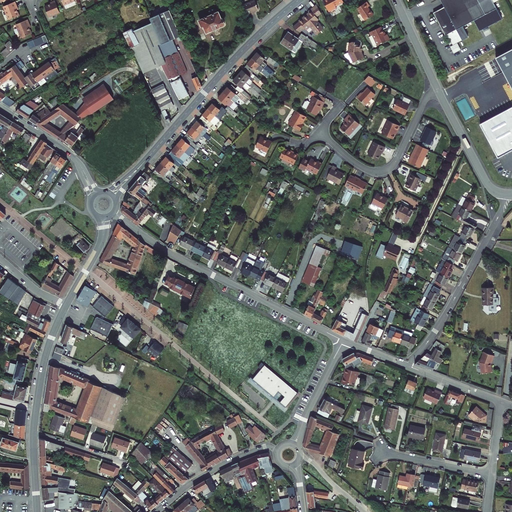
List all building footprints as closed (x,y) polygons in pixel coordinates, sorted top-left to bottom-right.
[(256,0),(253,0),(245,4),(249,14),(251,13),(252,12),(251,11),(254,9),(259,8),(256,0)] [(344,2),(342,0),(323,0),(324,0),(325,3),(324,3),(328,12),(336,8),(335,6),(344,2)] [(436,25),(443,38),(445,37),(451,47),(460,42),(460,43),(466,40),(461,29),(472,23),(478,34),(499,23),(486,0),(438,0),(438,1),(442,10),(431,15),(436,25)] [(53,5),(46,8),(50,18),(61,13),(56,1),(52,3),(53,5)] [(355,7),(364,20),(372,14),(368,9),(366,6),(368,5),(366,3),(365,1),(355,7)] [(16,2),(4,7),(10,21),(20,16),(17,9),(19,9),(16,2)] [(321,12),(317,4),(315,5),(308,10),(309,12),(305,15),(304,15),(301,17),(298,19),(299,20),(292,25),(298,29),(303,25),(305,28),(309,25),(312,29),(314,27),(317,32),(323,28),(317,19),(318,18),(316,15),(321,12)] [(172,16),(170,11),(152,18),(154,23),(162,44),(173,40),(177,39),(179,42),(182,41),(182,40),(172,16)] [(217,12),(197,21),(202,30),(206,29),(208,33),(212,31),(215,33),(217,32),(218,31),(219,28),(224,26),(223,25),(224,24),(222,18),(220,19),(217,12)] [(30,20),(18,25),(23,39),(34,34),(31,27),(32,27),(30,20)] [(162,44),(154,23),(134,31),(133,28),(125,32),(143,74),(161,66),(161,65),(166,63),(165,59),(160,46),(162,44)] [(385,34),(383,35),(381,30),(379,26),(367,31),(369,35),(370,34),(375,44),(375,45),(387,39),(385,34)] [(285,35),(281,40),(296,50),(303,40),(309,44),(310,43),(314,45),(317,42),(302,32),(298,37),(288,30),(285,35)] [(375,44),(370,34),(369,35),(367,36),(371,45),(373,46),(374,45),(373,45),(375,44)] [(50,42),(46,35),(34,41),(37,47),(50,42)] [(193,58),(185,39),(182,40),(182,41),(190,60),(193,58)] [(174,82),(180,79),(178,76),(186,73),(173,40),(162,44),(160,46),(165,59),(166,63),(161,65),(161,66),(168,81),(173,78),(174,82)] [(6,57),(15,48),(9,41),(4,45),(6,47),(2,52),(6,57)] [(34,41),(29,44),(32,50),(37,47),(34,41)] [(346,52),(351,61),(351,62),(361,57),(360,54),(359,52),(359,50),(357,50),(358,44),(353,44),(353,42),(350,41),(347,42),(346,52)] [(511,48),(495,58),(511,89),(511,48)] [(258,56),(256,59),(274,75),(275,74),(269,68),(271,66),(266,63),(268,61),(273,64),(273,65),(283,71),(286,67),(265,53),(263,55),(261,53),(258,56)] [(62,68),(58,59),(42,71),(47,79),(49,82),(61,75),(58,71),(62,68)] [(252,66),(249,69),(255,74),(259,70),(261,71),(262,70),(271,78),(274,75),(256,59),(253,62),(251,65),(252,66)] [(29,66),(25,61),(7,73),(6,71),(3,73),(8,80),(16,74),(23,70),(29,66)] [(242,73),(240,76),(258,92),(260,93),(262,90),(251,80),(253,78),(256,81),(257,79),(262,84),(264,82),(255,74),(249,69),(246,71),(245,70),(242,73)] [(28,79),(23,70),(16,74),(25,88),(31,84),(28,79)] [(47,79),(42,71),(36,74),(35,74),(30,77),(31,78),(28,79),(31,84),(34,87),(42,82),(44,86),(49,82),(47,79)] [(0,85),(8,80),(3,73),(0,74),(0,99),(3,102),(9,98),(0,91),(0,85)] [(190,76),(197,91),(199,89),(201,87),(195,74),(190,76)] [(258,92),(240,76),(235,81),(241,87),(238,90),(243,94),(244,95),(247,92),(243,89),(246,86),(251,90),(258,95),(260,93),(258,92)] [(188,96),(180,79),(174,82),(171,83),(177,94),(176,95),(179,100),(188,96)] [(87,102),(76,114),(82,118),(94,113),(115,98),(106,83),(84,98),(87,102)] [(163,85),(151,91),(161,112),(173,106),(163,85)] [(227,90),(224,93),(233,100),(238,95),(240,97),(243,94),(238,90),(234,86),(231,89),(229,87),(227,90)] [(375,93),(368,87),(362,93),(361,92),(359,95),(356,97),(365,105),(375,93)] [(313,90),(311,93),(324,100),(326,97),(316,91),(313,90)] [(233,100),(224,93),(222,95),(220,98),(228,106),(233,100)] [(311,93),(303,106),(316,113),(318,110),(320,106),(321,107),(325,101),(324,100),(311,93)] [(48,103),(51,108),(60,102),(56,97),(48,103)] [(9,98),(3,102),(12,107),(15,102),(9,98)] [(399,113),(404,115),(406,110),(409,105),(401,101),(401,102),(396,100),(392,109),(400,112),(399,113)] [(23,108),(18,112),(23,115),(28,119),(32,113),(41,107),(32,101),(23,108)] [(82,118),(76,114),(64,104),(49,114),(42,119),(37,125),(47,132),(57,138),(70,129),(77,124),(82,118)] [(212,107),(209,110),(216,116),(222,111),(214,104),(212,107)] [(229,106),(226,109),(230,113),(235,117),(238,114),(229,106)] [(511,106),(480,124),(498,157),(511,149),(511,106)] [(35,115),(31,121),(33,122),(35,123),(37,125),(42,119),(49,114),(47,109),(37,117),(35,115)] [(206,114),(202,118),(208,124),(216,131),(220,128),(217,125),(221,120),(216,116),(209,110),(206,114)] [(14,121),(0,111),(0,121),(1,120),(6,124),(0,133),(0,135),(3,138),(5,135),(7,132),(10,127),(14,121)] [(306,117),(296,111),(288,124),(300,131),(302,128),(304,125),(302,124),(306,117)] [(348,114),(343,119),(344,120),(345,121),(339,128),(347,135),(358,124),(348,114)] [(204,129),(208,124),(202,118),(198,123),(194,127),(203,134),(205,136),(209,140),(211,137),(206,133),(207,132),(204,129)] [(400,125),(388,120),(381,134),(393,139),(394,137),(395,134),(394,134),(395,131),(397,132),(400,125)] [(20,125),(14,121),(10,127),(7,132),(5,135),(3,138),(1,140),(4,142),(13,130),(21,136),(26,129),(20,125)] [(436,131),(425,126),(422,133),(419,140),(431,145),(433,141),(431,140),(436,131)] [(77,134),(70,129),(57,138),(58,139),(64,144),(65,143),(66,141),(74,147),(87,128),(85,127),(85,128),(82,127),(77,134)] [(202,139),(205,136),(203,134),(194,127),(190,131),(187,135),(193,141),(199,135),(202,139)] [(25,133),(22,140),(28,143),(31,136),(25,133)] [(194,142),(193,141),(187,135),(182,140),(178,145),(186,151),(194,142)] [(266,151),(271,141),(269,140),(267,139),(267,140),(260,137),(255,145),(260,148),(258,151),(259,153),(262,154),(264,154),(265,150),(266,151)] [(45,140),(41,138),(41,139),(33,151),(39,155),(40,153),(47,143),(48,142),(45,140)] [(385,147),(373,142),(366,155),(377,160),(380,153),(382,154),(383,150),(385,147)] [(50,162),(51,160),(56,153),(57,152),(58,150),(52,146),(47,143),(40,153),(41,153),(33,166),(38,169),(41,164),(40,163),(42,160),(41,159),(42,157),(46,159),(50,162)] [(428,149),(418,144),(412,157),(410,156),(409,159),(408,162),(419,168),(428,149)] [(181,157),(186,151),(178,145),(174,149),(170,153),(180,162),(183,158),(181,157)] [(283,147),(279,156),(293,163),(298,153),(292,150),(287,147),(286,148),(283,147)] [(24,166),(29,170),(39,155),(33,151),(31,154),(32,155),(24,166)] [(59,154),(57,152),(56,153),(51,160),(56,164),(62,156),(59,154)] [(64,157),(62,156),(56,164),(52,171),(49,175),(46,179),(51,182),(60,169),(67,159),(64,157)] [(175,163),(168,156),(165,159),(162,162),(170,169),(173,172),(177,169),(173,166),(175,163)] [(317,173),(322,162),(320,161),(317,160),(317,161),(310,157),(309,159),(303,156),(298,166),(304,169),(305,167),(317,173)] [(188,163),(183,158),(180,162),(185,167),(188,163)] [(56,164),(51,160),(50,162),(44,172),(49,175),(52,171),(56,164)] [(161,179),(170,169),(162,162),(158,168),(153,173),(161,179)] [(334,166),(332,165),(326,177),(339,184),(344,174),(335,169),(337,167),(334,166)] [(152,177),(145,172),(137,181),(129,191),(143,201),(145,198),(138,192),(147,180),(148,181),(152,177)] [(420,179),(409,174),(408,176),(407,178),(409,179),(405,187),(415,191),(420,179)] [(354,177),(349,175),(346,181),(344,185),(354,191),(355,190),(362,193),(367,183),(359,180),(360,179),(357,177),(354,176),(354,177)] [(283,181),(278,193),(282,195),(288,182),(283,181)] [(458,204),(462,206),(468,194),(464,192),(458,204)] [(382,208),(387,198),(382,195),(376,193),(371,202),(378,206),(382,208)] [(474,197),(468,194),(462,206),(470,210),(472,206),(474,202),(472,201),(474,197)] [(320,200),(313,219),(318,221),(325,201),(320,200)] [(122,212),(134,221),(137,217),(134,215),(136,214),(133,212),(132,213),(128,210),(130,206),(127,204),(124,201),(121,208),(121,210),(121,211),(122,212)] [(414,208),(401,202),(398,208),(396,214),(404,217),(403,219),(408,221),(414,208)] [(151,207),(147,204),(140,213),(145,217),(147,213),(152,217),(156,212),(151,207)] [(462,206),(458,204),(452,217),(456,219),(462,206)] [(476,225),(472,223),(469,219),(466,218),(470,210),(462,206),(456,219),(466,224),(474,228),(475,227),(476,225)] [(140,222),(145,217),(140,213),(138,211),(136,214),(134,215),(137,217),(134,221),(138,225),(140,222)] [(143,242),(119,224),(114,234),(115,235),(108,248),(102,261),(136,274),(146,245),(143,242)] [(474,228),(466,224),(460,237),(467,240),(469,236),(471,237),(473,233),(475,229),(474,228)] [(173,225),(168,240),(171,243),(173,244),(174,245),(181,231),(173,225)] [(367,234),(349,228),(340,253),(358,259),(367,234)] [(460,237),(456,234),(450,247),(454,249),(463,253),(465,250),(466,246),(465,245),(467,240),(460,237)] [(195,242),(183,236),(179,246),(185,249),(190,252),(191,250),(195,242)] [(89,248),(82,241),(77,246),(84,254),(87,251),(89,248)] [(206,248),(195,242),(191,250),(195,252),(194,253),(198,255),(202,257),(206,248)] [(383,255),(396,261),(400,250),(393,247),(394,245),(392,244),(389,243),(387,247),(381,244),(375,256),(381,259),(383,255)] [(222,245),(218,253),(214,261),(217,263),(216,264),(220,266),(224,268),(229,259),(222,255),(226,247),(222,245)] [(313,257),(311,263),(319,266),(321,261),(324,253),(330,256),(331,251),(326,248),(318,245),(313,257)] [(214,252),(206,248),(202,257),(205,259),(209,261),(210,259),(214,261),(218,253),(214,252)] [(461,258),(463,253),(454,249),(448,262),(455,265),(457,261),(459,262),(461,258)] [(245,255),(242,262),(238,269),(241,271),(241,273),(245,275),(248,277),(253,267),(255,262),(247,258),(249,255),(246,254),(245,255)] [(237,263),(229,259),(224,268),(228,270),(232,272),(234,267),(238,269),(242,262),(239,260),(238,260),(237,263)] [(445,260),(438,272),(442,274),(448,262),(445,260)] [(255,262),(253,267),(248,277),(252,278),(256,280),(257,279),(261,281),(265,273),(261,271),(264,265),(256,261),(255,262)] [(457,266),(455,265),(448,262),(442,274),(450,279),(452,274),(454,270),(457,266)] [(315,286),(317,281),(322,268),(319,266),(311,263),(306,276),(304,281),(315,286)] [(399,272),(394,269),(393,271),(391,276),(392,276),(384,292),(388,294),(389,295),(393,286),(395,288),(396,285),(394,284),(397,279),(396,278),(399,272)] [(52,280),(48,278),(43,287),(61,296),(68,286),(75,276),(69,272),(60,287),(51,283),(52,280)] [(442,274),(438,272),(432,285),(436,287),(442,274)] [(276,278),(265,273),(261,281),(264,282),(263,284),(267,286),(271,288),(276,278)] [(288,284),(290,279),(278,274),(276,278),(288,284)] [(449,283),(450,279),(442,274),(436,287),(443,291),(445,286),(447,287),(449,283)] [(165,286),(170,288),(174,280),(169,278),(165,286)] [(288,284),(276,278),(271,288),(277,291),(283,293),(288,284)] [(170,289),(192,300),(196,289),(185,284),(175,279),(174,280),(170,288),(170,289)] [(97,294),(87,285),(80,298),(80,299),(78,303),(88,309),(97,294)] [(426,297),(430,299),(436,287),(432,285),(426,297)] [(441,295),(443,291),(436,287),(430,299),(438,304),(440,300),(442,295),(441,295)] [(494,288),(484,288),(484,295),(484,303),(494,303),(494,288)] [(323,292),(319,290),(315,298),(316,299),(312,307),(309,305),(304,315),(308,317),(311,319),(321,297),(323,292)] [(382,291),(378,297),(384,300),(388,294),(384,292),(382,291)] [(326,300),(321,297),(311,319),(316,322),(321,325),(326,312),(323,310),(320,316),(317,314),(321,305),(324,306),(326,300)] [(420,310),(424,312),(430,299),(426,297),(420,309),(420,310)] [(114,309),(102,298),(93,308),(105,319),(114,309)] [(436,308),(438,304),(430,299),(424,312),(431,315),(433,311),(435,312),(436,308)] [(346,301),(343,306),(351,310),(354,304),(346,300),(346,301)] [(159,309),(161,304),(151,301),(148,310),(162,315),(164,311),(159,309)] [(43,319),(40,317),(42,312),(44,307),(35,302),(26,318),(24,317),(23,320),(30,324),(34,326),(39,328),(41,324),(42,321),(43,319)] [(351,310),(343,306),(343,307),(331,330),(344,336),(358,343),(365,325),(355,320),(352,327),(357,329),(354,334),(344,330),(346,325),(342,324),(346,315),(349,317),(352,311),(351,310)] [(429,320),(431,315),(424,312),(420,310),(414,322),(422,326),(426,329),(428,325),(430,321),(429,320)] [(369,316),(359,312),(355,320),(365,325),(367,321),(369,316)] [(39,328),(46,332),(48,327),(50,322),(43,319),(42,321),(41,324),(39,328)] [(107,338),(113,326),(97,319),(95,320),(90,330),(107,338)] [(124,319),(118,325),(121,328),(127,322),(124,319)] [(128,321),(120,329),(133,340),(140,332),(128,321)] [(179,321),(176,329),(185,333),(188,325),(179,321)] [(45,334),(46,332),(39,328),(34,326),(30,324),(25,333),(28,335),(30,330),(44,337),(45,334)] [(377,337),(378,338),(381,330),(378,329),(379,328),(374,326),(370,324),(367,332),(375,336),(377,337)] [(63,334),(60,343),(67,346),(71,335),(79,338),(82,333),(67,325),(63,334)] [(393,331),(389,329),(387,336),(391,338),(390,339),(395,341),(399,343),(404,331),(395,328),(393,331)] [(411,333),(404,331),(399,343),(403,344),(407,345),(408,344),(413,346),(415,338),(410,336),(411,333)] [(366,346),(371,347),(374,338),(377,339),(377,337),(375,336),(367,332),(362,344),(366,346)] [(22,345),(17,342),(14,346),(26,352),(30,345),(34,338),(31,337),(28,335),(22,345)] [(435,348),(441,350),(443,345),(436,341),(433,346),(435,348)] [(163,352),(154,344),(149,350),(146,348),(141,353),(144,356),(147,352),(156,360),(163,352)] [(435,362),(437,357),(441,350),(435,348),(433,352),(430,357),(427,355),(425,358),(427,359),(429,359),(430,360),(435,362)] [(495,356),(485,352),(481,361),(482,362),(481,363),(482,372),(483,373),(487,373),(488,373),(490,372),(493,372),(492,366),(491,366),(490,364),(491,363),(492,363),(493,363),(495,356)] [(53,353),(51,359),(59,362),(62,356),(61,356),(53,353)] [(346,359),(341,362),(344,368),(351,364),(353,369),(356,368),(356,369),(359,368),(357,364),(361,362),(371,365),(373,359),(360,355),(357,355),(353,355),(351,355),(346,359)] [(14,378),(13,382),(18,383),(23,364),(24,362),(25,359),(18,358),(18,360),(15,360),(11,377),(14,378)] [(427,359),(425,358),(412,363),(421,367),(431,370),(435,362),(430,360),(429,359),(427,359)] [(280,381),(259,363),(247,377),(250,379),(249,380),(251,383),(252,381),(256,385),(257,386),(257,387),(258,387),(263,390),(262,392),(264,394),(265,393),(268,395),(272,390),(279,395),(274,400),(280,405),(292,392),(283,384),(282,385),(279,383),(280,381)] [(89,382),(58,368),(49,366),(46,385),(44,404),(49,406),(49,411),(70,418),(74,420),(87,425),(100,387),(88,383),(89,382)] [(344,375),(358,378),(359,374),(345,370),(345,372),(344,375)] [(385,373),(376,371),(375,377),(384,380),(385,373)] [(349,385),(356,387),(358,378),(344,375),(344,376),(345,376),(344,379),(344,378),(342,385),(349,386),(349,385)] [(0,392),(0,396),(9,399),(9,398),(20,400),(22,393),(24,386),(13,384),(13,382),(1,379),(0,381),(12,385),(10,395),(0,392)] [(405,390),(413,394),(417,383),(413,381),(409,380),(405,390)] [(100,387),(87,425),(92,426),(95,428),(112,433),(125,396),(100,387)] [(434,390),(427,387),(423,396),(437,402),(442,392),(438,390),(435,389),(434,390)] [(457,391),(450,389),(449,394),(448,393),(445,403),(451,405),(453,397),(459,399),(459,400),(462,401),(465,393),(457,391)] [(338,404),(325,398),(322,406),(318,413),(325,416),(327,413),(328,413),(331,407),(344,413),(347,408),(344,407),(345,404),(339,401),(338,404)] [(476,405),(469,414),(475,419),(486,421),(487,414),(483,411),(482,411),(480,409),(481,409),(479,407),(476,405)] [(372,408),(362,406),(358,423),(368,425),(372,408)] [(10,423),(11,423),(21,424),(22,417),(23,410),(12,408),(12,412),(10,423)] [(399,411),(389,408),(385,428),(395,430),(399,411)] [(54,416),(49,431),(59,434),(60,433),(61,434),(63,434),(65,428),(62,427),(64,420),(54,416)] [(332,434),(334,428),(313,418),(307,433),(301,447),(309,453),(332,458),(341,437),(332,434)] [(230,429),(238,426),(235,419),(227,422),(230,429)] [(11,423),(9,436),(13,437),(20,438),(20,431),(21,424),(11,423)] [(250,425),(246,430),(250,433),(249,434),(258,442),(260,440),(262,437),(263,439),(266,435),(255,427),(253,429),(250,425)] [(425,428),(411,425),(409,436),(423,439),(425,428)] [(94,447),(102,450),(106,439),(93,435),(95,428),(92,426),(89,434),(85,444),(94,447)] [(221,426),(213,430),(216,435),(224,431),(221,426)] [(74,427),(71,437),(77,439),(83,441),(86,431),(74,427)] [(482,431),(465,427),(463,435),(480,439),(481,435),(482,431)] [(213,430),(190,441),(195,447),(197,446),(196,444),(207,438),(209,441),(211,440),(216,449),(219,448),(220,450),(205,460),(210,467),(217,463),(224,459),(232,456),(230,450),(225,452),(216,435),(213,430)] [(447,435),(437,433),(434,450),(443,452),(447,435)] [(0,437),(0,446),(12,450),(14,445),(15,446),(16,443),(17,441),(12,439),(11,441),(0,437)] [(187,438),(183,442),(201,465),(199,466),(202,472),(210,467),(205,460),(195,447),(190,441),(187,438)] [(115,439),(112,448),(119,450),(127,453),(130,444),(115,439)] [(39,449),(40,458),(46,458),(46,449),(69,456),(71,450),(44,442),(39,440),(39,449)] [(140,444),(132,455),(142,465),(147,458),(150,453),(141,443),(140,444)] [(183,475),(192,465),(172,448),(163,457),(183,475)] [(482,452),(463,448),(461,457),(481,461),(481,457),(482,452)] [(365,452),(353,449),(349,466),(363,469),(364,463),(362,463),(365,452)] [(91,457),(71,450),(69,456),(89,462),(91,457)] [(263,464),(269,463),(268,460),(270,460),(269,454),(263,455),(257,457),(259,462),(262,464),(263,469),(264,468),(263,464)] [(175,479),(182,485),(185,482),(188,480),(183,475),(163,457),(162,457),(159,461),(164,466),(163,467),(175,478),(175,479)] [(40,467),(41,477),(49,478),(51,478),(50,470),(64,474),(65,469),(59,468),(53,466),(46,464),(46,458),(40,458),(40,467)] [(248,459),(238,463),(240,468),(238,469),(240,473),(241,475),(245,474),(247,477),(246,478),(248,483),(255,481),(249,465),(248,459)] [(2,487),(5,487),(24,489),(24,477),(23,465),(0,463),(0,471),(17,473),(17,483),(3,481),(2,487)] [(235,465),(231,466),(235,475),(240,473),(238,469),(240,468),(238,463),(235,465)] [(100,473),(117,478),(120,470),(112,467),(103,464),(100,473)] [(235,475),(231,466),(218,473),(223,484),(232,479),(236,489),(240,487),(236,477),(235,475)] [(153,476),(161,484),(165,480),(163,478),(166,475),(159,469),(156,473),(153,476)] [(391,475),(380,473),(377,490),(387,492),(391,475)] [(407,477),(400,476),(399,484),(414,487),(416,475),(408,473),(407,477)] [(441,478),(427,475),(424,485),(431,487),(430,490),(438,492),(441,478)] [(41,483),(41,489),(48,489),(48,486),(49,486),(49,484),(56,486),(56,487),(58,487),(58,486),(58,480),(49,479),(49,478),(41,477),(41,483)] [(145,480),(140,486),(143,490),(149,485),(155,491),(158,495),(152,500),(157,505),(163,500),(169,495),(154,479),(148,484),(145,480)] [(161,484),(170,494),(172,492),(174,491),(166,482),(168,481),(166,479),(165,480),(161,484)] [(479,482),(467,479),(467,480),(462,479),(461,487),(465,488),(465,489),(477,491),(478,486),(479,482)] [(117,480),(113,485),(123,494),(121,497),(129,504),(131,501),(132,502),(135,504),(137,502),(139,500),(136,498),(132,494),(129,491),(120,483),(117,480)] [(192,489),(196,494),(200,492),(202,497),(211,492),(209,489),(211,488),(209,486),(208,487),(204,481),(198,485),(192,489)] [(140,486),(137,483),(129,491),(132,494),(140,486)] [(143,490),(140,486),(132,494),(136,498),(139,500),(150,510),(154,508),(157,505),(152,500),(149,497),(146,500),(140,494),(143,490)] [(48,489),(41,489),(43,501),(49,502),(53,502),(53,494),(57,494),(57,511),(73,511),(77,511),(77,504),(77,503),(74,503),(74,494),(74,491),(66,490),(63,490),(58,490),(48,489)] [(158,495),(155,491),(149,497),(152,500),(158,495)] [(307,501),(308,509),(315,508),(314,498),(326,502),(328,497),(314,492),(306,493),(307,501)] [(130,511),(108,494),(106,498),(104,501),(110,506),(108,511),(109,511),(130,511)] [(471,500),(454,496),(452,504),(453,506),(458,507),(458,506),(470,508),(470,504),(471,500)] [(204,506),(200,501),(197,504),(193,499),(190,502),(188,499),(185,501),(183,503),(189,511),(191,511),(196,509),(197,511),(204,506)] [(102,505),(99,511),(140,511),(138,509),(134,511),(107,511),(108,511),(110,506),(104,501),(102,505)] [(73,511),(72,511),(82,511),(83,511),(93,511),(93,504),(77,503),(77,504),(77,511),(73,511)] [(180,505),(178,507),(181,511),(189,511),(183,503),(180,505)]
